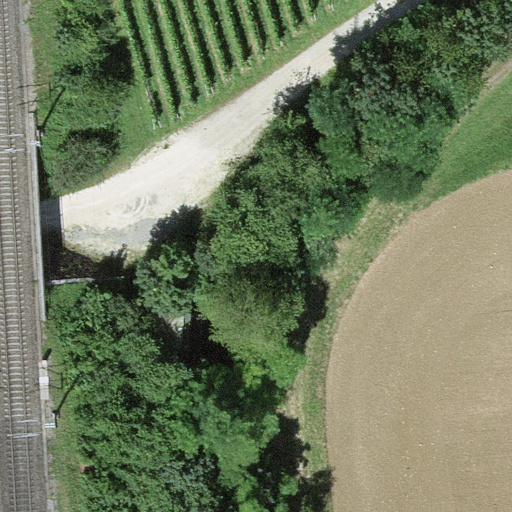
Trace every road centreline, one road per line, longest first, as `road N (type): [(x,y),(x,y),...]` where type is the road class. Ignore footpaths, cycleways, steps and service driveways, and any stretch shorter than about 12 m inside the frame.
road 1 (track): [(414,0),(89,211),(0,225)]
road 2 (track): [(511,36),(329,216)]
